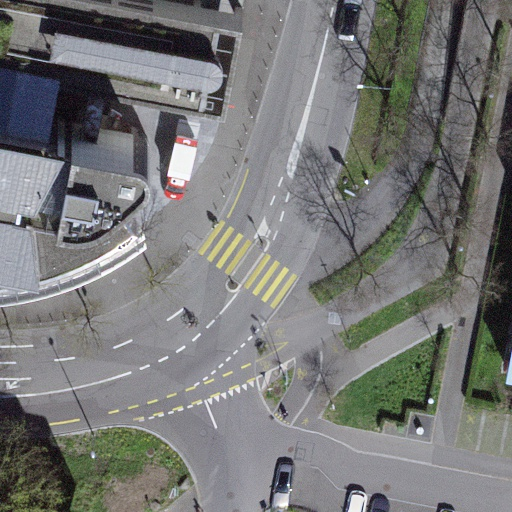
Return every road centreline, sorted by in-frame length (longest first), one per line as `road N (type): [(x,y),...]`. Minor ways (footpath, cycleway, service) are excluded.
road 1 (tertiary): [(158,363),(214,322),(247,268),(296,155),(335,0)]
road 2 (residential): [(251,457),(511,497)]
road 3 (tertiary): [(158,363),(70,389),(0,390)]
road 4 (residential): [(158,363),(251,457)]
